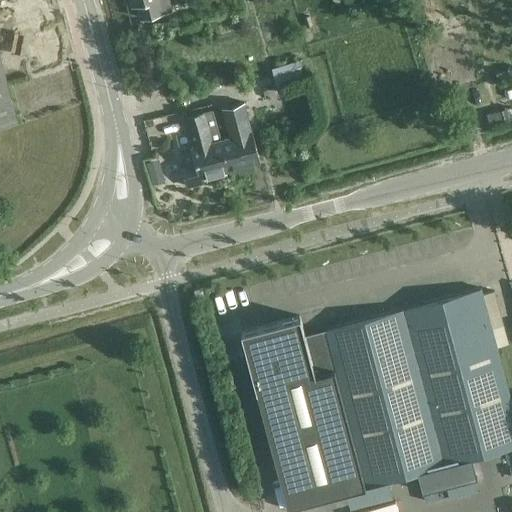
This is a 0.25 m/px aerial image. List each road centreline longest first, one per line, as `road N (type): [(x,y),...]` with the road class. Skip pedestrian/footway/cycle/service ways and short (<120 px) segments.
road 1 (tertiary): [(157,251),(511,157)]
road 2 (unclassified): [(226,511),(157,251)]
road 3 (tertiary): [(113,224),(120,133),(84,0)]
road 4 (tertiary): [(0,294),(69,269),(113,224)]
